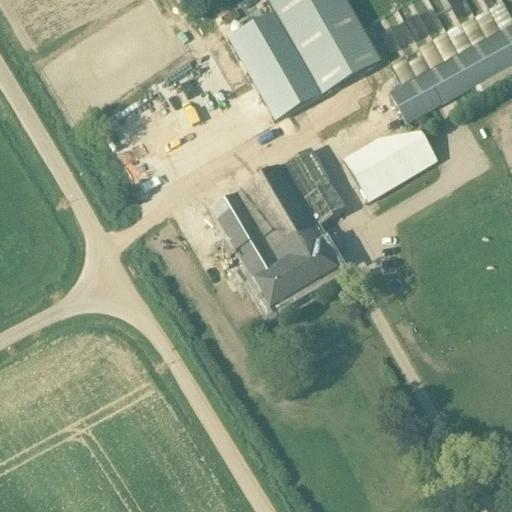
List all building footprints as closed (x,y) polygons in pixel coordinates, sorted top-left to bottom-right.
[(227,44),(274,126),(378,66),(340,0),(263,0),(274,18),(227,44)] [(406,126),(511,67),(511,28),(389,95),(406,126)] [(435,166),(413,126),(341,165),(363,205),(435,166)] [(187,153),(185,134),(168,136),(171,155),(187,153)] [(268,314),(316,286),(322,295),(340,284),(334,275),(335,274),(311,234),(345,214),(310,154),(209,214),(268,314)]
